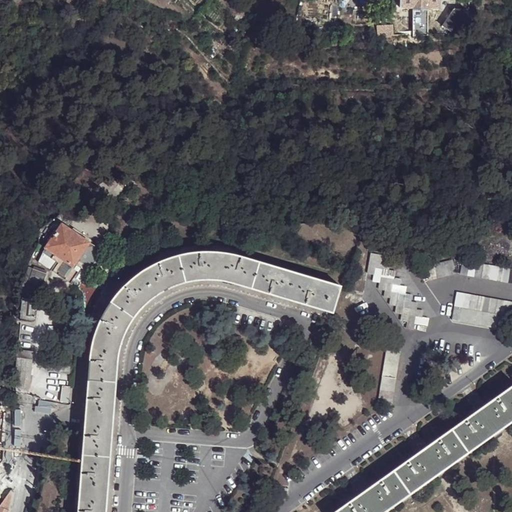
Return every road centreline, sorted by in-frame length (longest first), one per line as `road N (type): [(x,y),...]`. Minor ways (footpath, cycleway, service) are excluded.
road 1 (residential): [(126,432),(135,352),(146,327),(181,298),(222,295),(295,315),(303,325),(253,432),(240,441)]
road 2 (residential): [(511,346),(274,511)]
